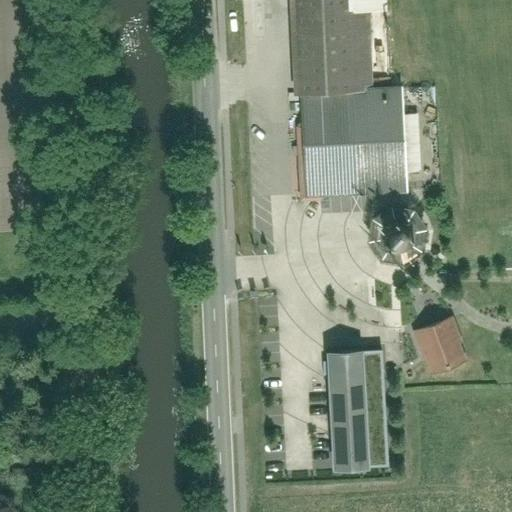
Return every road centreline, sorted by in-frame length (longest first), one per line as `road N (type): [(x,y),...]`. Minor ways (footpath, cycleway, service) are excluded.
road 1 (tertiary): [(223,511),(201,0)]
road 2 (unclassified): [(78,0),(89,511)]
